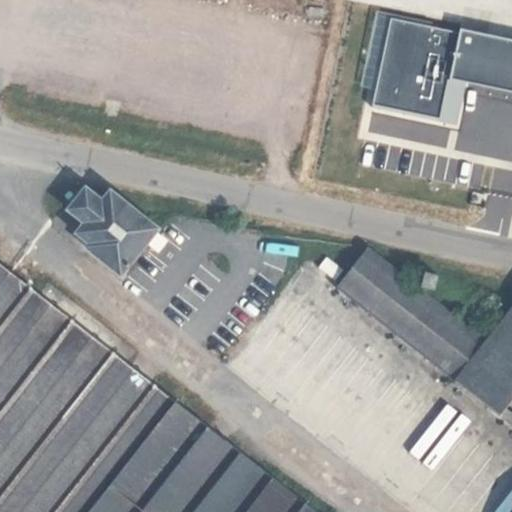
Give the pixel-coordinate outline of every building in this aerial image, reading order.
[(450,79),(511,92),(511,39),(460,28),(459,32),(431,26),(431,23),(430,26),(390,18),(375,90),(371,108),(372,105),(441,120),(450,79)] [(105,196),(91,185),(74,205),(89,217),(81,226),(93,236),(88,242),(123,272),(160,228),(112,188),(105,196)] [(511,419),(511,308),(486,338),(370,247),(340,289),(511,419)] [(0,511),(319,511),(15,273),(0,261),(0,511)] [(444,273),(431,272),(429,284),(441,286),(444,273)]
